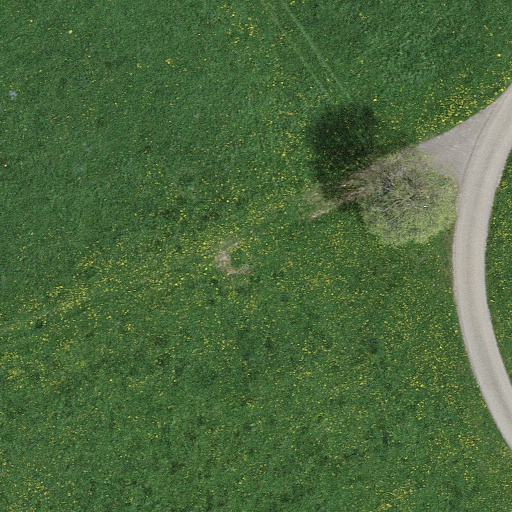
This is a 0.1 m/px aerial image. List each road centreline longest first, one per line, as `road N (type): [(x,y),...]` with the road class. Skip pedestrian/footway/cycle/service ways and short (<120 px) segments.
road 1 (track): [(450,153),(0,332)]
road 2 (unclassified): [(511,420),(470,283),(479,154),(511,109)]
